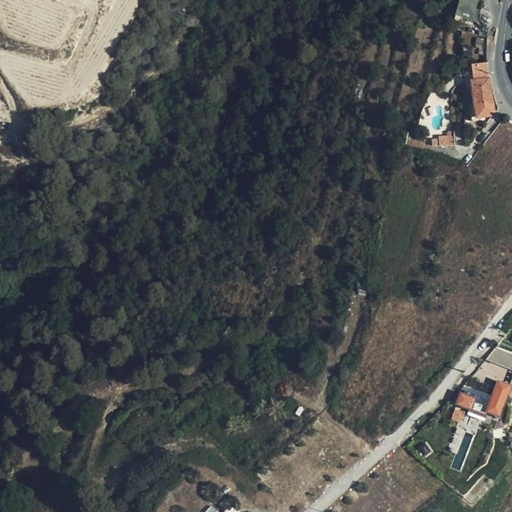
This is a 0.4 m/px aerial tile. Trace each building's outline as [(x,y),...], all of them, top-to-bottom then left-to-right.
[(476,27),(482,0),(460,0),(455,21),(476,27)] [(471,46),(463,47),(464,57),(472,56),(471,46)] [(495,116),(490,80),(489,80),(486,64),(474,66),(476,83),(472,84),(477,119),(495,116)] [(431,140),(432,147),(454,147),(453,136),(438,137),(438,140),(431,140)] [(511,354),(496,348),(488,358),(511,367),(511,354)] [(510,382),(497,377),(492,389),(505,394),(510,382)] [(490,396),(469,388),(466,396),(461,394),(458,402),(470,406),(468,410),(485,417),(488,410),(498,413),(501,404),(496,402),(498,397),(503,399),(505,394),(492,389),(490,396)] [(144,418),(152,426),(156,422),(149,414),(144,418)]
